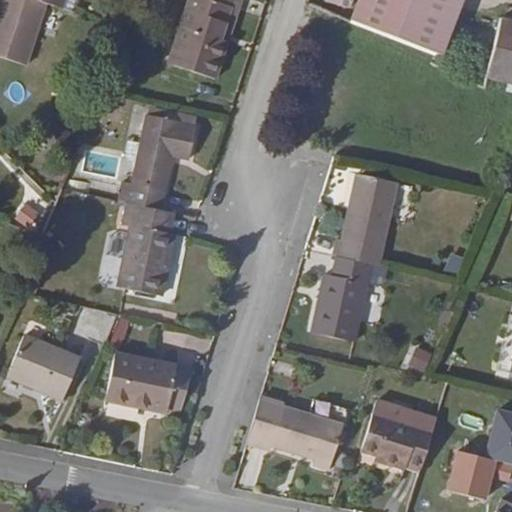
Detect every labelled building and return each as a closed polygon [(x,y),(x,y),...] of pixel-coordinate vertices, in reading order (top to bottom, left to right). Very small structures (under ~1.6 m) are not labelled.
[(46,4),(33,0),(0,0),(0,2),(0,56),(27,65),(46,4)] [(33,0),(46,4),(62,9),(64,0),(33,0)] [(187,28),(174,67),(216,80),(228,42),(221,40),(229,16),(236,18),(242,0),(187,0),(179,26),(187,28)] [(356,0),(349,20),(442,56),(463,0),(356,0)] [(228,42),(236,18),(229,16),(221,40),(228,42)] [(511,25),(505,23),(506,18),(501,17),(499,22),(485,78),(490,79),(491,75),(505,78),(504,83),(509,84),(511,80),(511,25)] [(167,64),(174,67),(187,28),(179,26),(167,64)] [(117,94),(102,91),(96,105),(114,109),(117,94)] [(147,110),(146,115),(195,126),(196,121),(147,110)] [(127,203),(161,210),(171,159),(186,162),(195,126),(146,115),(132,184),(123,182),(119,201),(127,203)] [(52,167),(68,174),(77,151),(61,144),(52,167)] [(351,260),(371,264),(379,265),(397,183),(355,173),(341,240),(336,238),(333,255),(335,256),(351,260)] [(174,213),(161,210),(127,203),(122,225),(130,226),(117,287),(162,296),(175,234),(170,233),(174,213)] [(351,260),(335,256),(331,276),(323,274),(310,333),(354,342),(371,264),(351,260)] [(24,335),(5,377),(62,401),(81,358),(24,335)] [(115,353),(105,400),(166,413),(168,409),(176,367),(177,366),(115,353)] [(417,354),(412,373),(428,377),(436,359),(417,354)] [(190,370),(176,367),(168,409),(181,412),(190,370)] [(283,405),(260,398),(246,443),(269,451),(270,448),(315,461),(313,467),(329,472),(344,424),(283,405)] [(377,400),(372,414),(396,422),(400,407),(377,400)] [(400,407),(396,422),(372,414),(360,451),(375,456),(373,463),(392,469),(393,467),(404,471),(406,466),(420,469),(436,418),(400,407)] [(511,470),(503,491),(500,498),(500,499),(511,503),(510,506),(511,506),(511,470)] [(420,511),(476,511),(413,497),(411,508),(421,511),(420,511)] [(495,511),(511,511),(511,506),(510,506),(511,503),(500,499),(495,511)]
